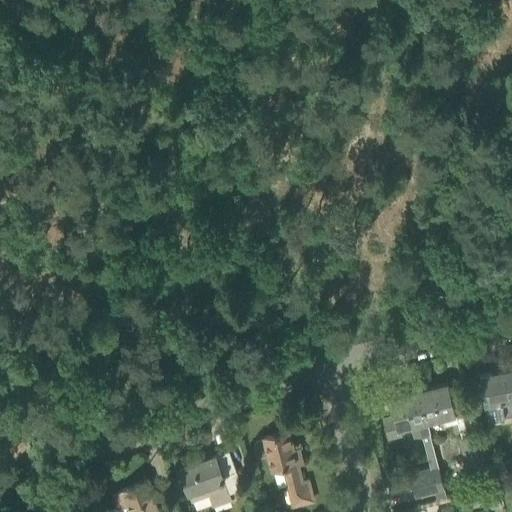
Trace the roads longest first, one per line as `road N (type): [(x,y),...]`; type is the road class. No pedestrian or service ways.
road 1 (residential): [(92,451),(328,364)]
road 2 (track): [(154,0),(202,74),(183,97),(169,197)]
road 3 (residential): [(328,364),(511,330)]
road 4 (residential): [(366,511),(328,364)]
road 5 (track): [(202,74),(331,0)]
